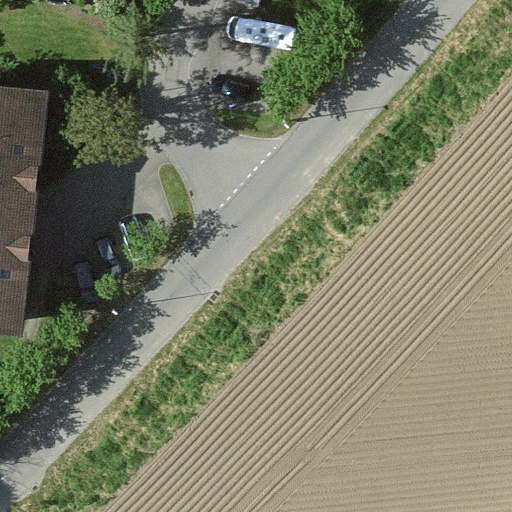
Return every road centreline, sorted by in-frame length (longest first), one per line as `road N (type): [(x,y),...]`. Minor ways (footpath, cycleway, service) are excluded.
road 1 (tertiary): [(0,479),(246,210)]
road 2 (tertiary): [(246,210),(442,0)]
road 3 (residential): [(246,210),(192,142),(179,103),(191,0)]
